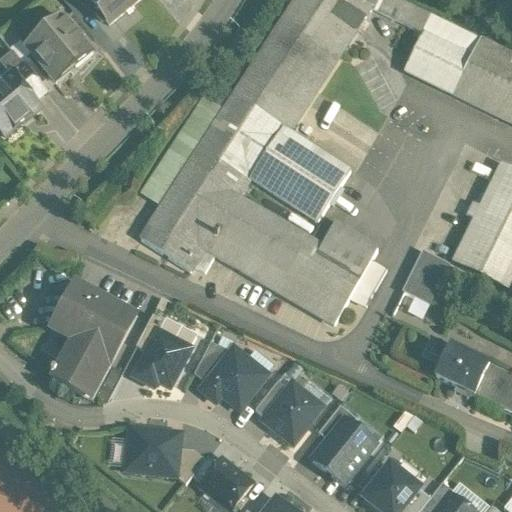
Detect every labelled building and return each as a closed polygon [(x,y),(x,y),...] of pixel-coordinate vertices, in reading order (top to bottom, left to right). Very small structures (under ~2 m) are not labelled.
[(89,0),(86,2),(107,28),(141,0),(89,0)] [(352,0),(299,0),(233,101),(283,136),(290,140),(290,139),(371,13),(372,12),(367,9),(352,0)] [(479,46),(387,0),(371,0),(367,9),(372,12),(371,13),(423,39),(470,63),(479,46)] [(61,19),(24,50),(50,81),(55,88),(93,57),(61,19)] [(470,63),(423,39),(405,75),(453,99),(470,63)] [(511,61),(479,46),(470,63),(453,99),(511,127),(511,61)] [(21,65),(12,54),(0,63),(0,67),(9,79),(10,78),(33,105),(45,95),(40,88),(21,65)] [(50,81),(30,57),(21,65),(40,88),(50,81)] [(33,105),(10,78),(9,79),(0,85),(0,135),(4,139),(38,112),(33,105)] [(233,101),(140,243),(189,276),(205,254),(196,248),(230,197),(238,202),(251,184),(283,136),(233,101)] [(350,178),(290,139),(290,140),(283,136),(251,184),(318,227),(350,178)] [(511,284),(511,174),(501,169),(452,267),(507,294),(511,284)] [(238,202),(230,197),(196,248),(205,254),(334,330),(351,302),(372,266),(378,257),(334,231),(322,251),(238,202)] [(448,268),(424,255),(404,296),(428,308),(448,268)] [(385,273),(372,266),(351,302),(364,310),(385,273)] [(133,320),(77,289),(54,331),(74,342),(56,375),(54,378),(54,379),(90,399),(133,320)] [(147,356),(163,325),(153,320),(137,350),(147,356)] [(196,342),(163,325),(147,356),(134,380),(154,390),(156,386),(169,393),(196,342)] [(205,386),(230,356),(212,347),(194,379),(205,386)] [(489,369),(451,350),(435,381),(456,391),(470,398),(474,400),(489,369)] [(266,379),(232,353),(230,356),(205,386),(198,395),(214,408),(219,402),(236,416),(266,379)] [(511,398),(511,380),(489,369),(474,400),(504,415),(511,398)] [(265,421),(286,395),(277,387),(255,413),(265,421)] [(265,421),(261,425),(291,450),(323,412),(292,387),(286,395),(265,421)] [(470,398),(456,391),(453,397),(467,403),(470,398)] [(319,435),(330,444),(344,425),(349,419),(338,411),(319,435)] [(408,427),(400,420),(392,430),(401,436),(408,427)] [(376,450),(344,425),(330,444),(312,465),(344,490),(376,450)] [(181,437),(127,432),(123,474),(177,479),(180,452),(181,437)] [(192,454),(180,452),(177,479),(184,488),(204,464),(192,454)] [(232,511),(252,489),(219,462),(197,490),(224,511),(232,511)] [(420,491),(390,468),(382,479),(368,497),(363,503),(374,511),(403,511),(418,494),(420,491)] [(359,490),(368,497),(382,479),(372,472),(359,490)] [(438,511),(449,498),(451,495),(442,488),(430,503),(422,511),(438,511)] [(418,494),(403,511),(422,511),(430,503),(418,494)] [(466,511),(449,498),(438,511),(466,511)] [(286,511),(275,502),(266,511),(286,511)]
